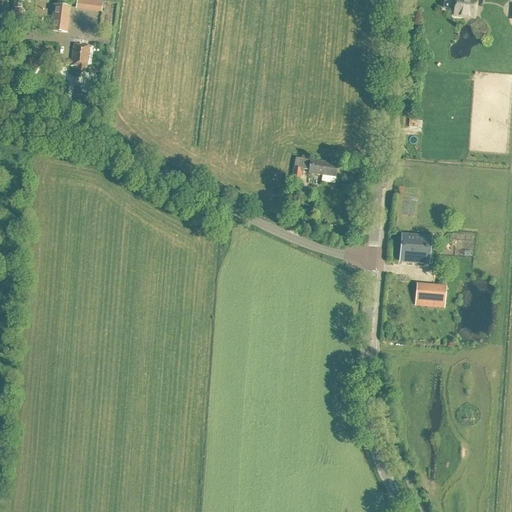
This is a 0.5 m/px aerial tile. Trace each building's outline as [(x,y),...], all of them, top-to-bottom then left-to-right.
[(101,11),(101,0),(75,0),(75,9),(101,11)] [(443,0),(443,9),(455,10),(454,16),(474,19),(475,0),(443,0)] [(49,32),(67,34),(71,8),(53,5),(49,32)] [(76,75),(76,77),(84,78),(85,68),(86,69),(89,47),(73,45),(71,62),(64,61),(63,64),(71,65),(71,67),(75,67),(74,75),(76,75)] [(310,161),(310,162),(295,159),(293,169),(301,170),(301,171),(308,172),(308,174),(335,178),(337,166),(325,164),(325,163),(310,161)] [(301,170),(293,169),(291,183),(300,184),(300,182),(301,183),(302,177),(301,177),(301,171),(301,170)] [(300,187),(293,186),(291,186),(290,194),(299,195),(300,187)] [(402,246),(401,246),(401,248),(402,248),(401,257),(407,258),(406,261),(412,262),(412,258),(425,259),(425,250),(426,250),(426,248),(426,239),(403,237),(402,246)] [(444,301),(444,300),(445,289),(431,288),(430,294),(430,300),(423,299),(422,305),(423,306),(436,307),(437,307),(437,301),(444,301)]
